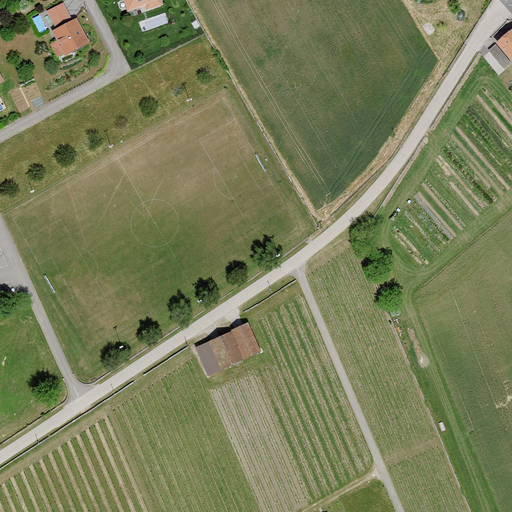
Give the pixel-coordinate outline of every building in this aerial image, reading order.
[(47,9),(53,23),(71,14),(64,0),(47,9)] [(159,0),(124,0),(128,11),(159,1),(159,0)] [(55,23),(57,27),(73,20),(71,16),(55,23)] [(89,43),(76,19),(53,31),(65,55),(89,43)] [(511,28),(496,42),(511,60),(511,28)] [(495,45),(489,50),(503,68),(510,63),(495,45)] [(247,322),(231,330),(244,359),(260,351),(247,322)] [(230,333),(209,342),(221,369),(242,359),(230,333)] [(221,369),(209,342),(196,348),(209,376),(221,370),(221,369)]
